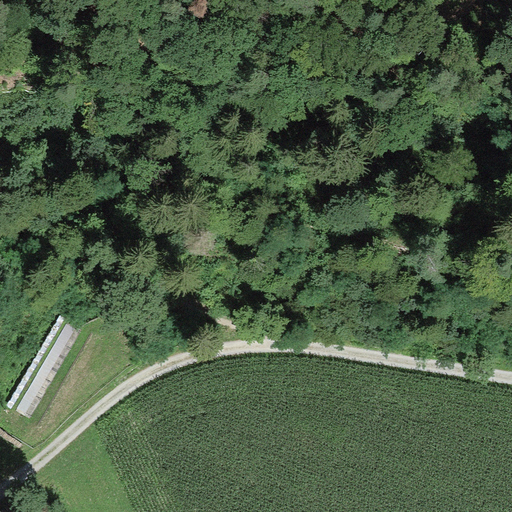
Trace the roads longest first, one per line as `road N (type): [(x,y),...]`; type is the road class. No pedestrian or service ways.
road 1 (track): [(511,378),(285,341),(191,352),(118,388),(0,497)]
road 2 (track): [(285,341),(170,291),(0,233)]
